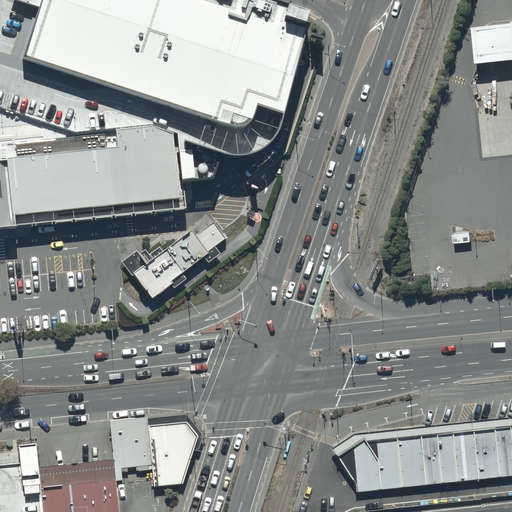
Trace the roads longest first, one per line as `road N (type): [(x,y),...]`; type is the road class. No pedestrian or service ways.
road 1 (trunk): [(339,195),(343,278),(371,306),(511,298)]
road 2 (trunk): [(281,252),(363,7)]
road 3 (trunk): [(237,387),(0,409)]
road 4 (primary): [(511,359),(276,383)]
road 5 (trunk): [(80,362),(243,300),(281,252)]
road 6 (primary): [(290,341),(511,316)]
road 7 (trunk): [(404,0),(339,195)]
road 8 (trunk): [(80,362),(250,344)]
road 9 (trunk): [(339,195),(290,341)]
road 10 (secondary): [(276,383),(237,511)]
road 11 (secondary): [(198,511),(237,387)]
